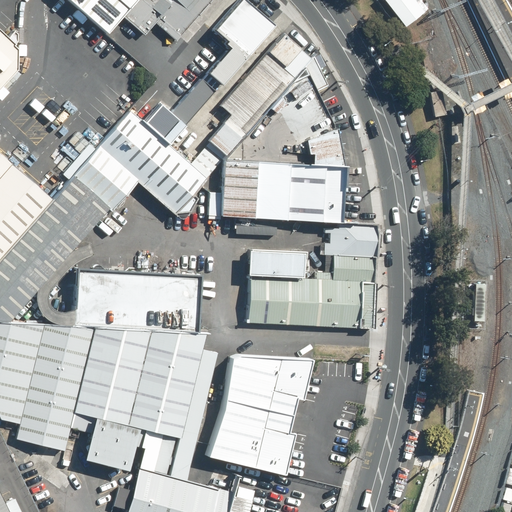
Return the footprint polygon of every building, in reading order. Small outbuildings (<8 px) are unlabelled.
[(64,0),(106,35),(121,16),(135,0),(64,0)] [(176,40),(209,0),(135,0),(121,16),(143,35),(155,21),(176,40)] [(218,85),(271,23),(243,0),(236,0),(210,32),(226,45),(203,72),(218,85)] [(417,6),(412,0),(381,0),(397,21),(417,6)] [(0,83),(14,70),(16,46),(0,32),(0,83)] [(206,140),(222,153),(306,57),(280,34),(218,106),(228,115),(206,140)] [(439,89),(427,91),(432,116),(444,114),(439,89)] [(204,177),(127,109),(69,173),(106,206),(110,209),(134,182),(171,214),(204,177)] [(305,164),(219,158),(215,215),(336,222),(338,166),(330,130),(299,140),(301,155),(305,154),(305,164)] [(0,250),(48,197),(0,154),(0,250)] [(106,206),(69,173),(0,250),(0,321),(4,321),(106,206)] [(215,215),(216,191),(204,191),(203,217),(215,218),(215,215)] [(330,254),(370,256),(371,229),(328,227),(327,242),(323,242),(322,254),(330,254)] [(300,252),(244,249),(243,274),(299,276),(300,252)] [(329,279),(368,281),(370,256),(330,254),(329,279)] [(135,271),(72,267),(69,308),(69,316),(68,324),(132,327),(135,271)] [(194,274),(135,271),(132,327),(192,330),(194,274)] [(329,279),(247,275),(245,322),(366,328),(368,281),(329,279)] [(481,284),(469,283),(469,286),(468,312),(468,319),(480,320),(481,284)] [(0,419),(17,423),(39,326),(0,323),(0,419)] [(71,409),(89,333),(39,326),(17,423),(13,439),(61,450),(71,409)] [(71,409),(125,423),(147,330),(91,327),(89,333),(71,409)] [(125,423),(176,435),(198,348),(202,334),(147,330),(125,423)] [(198,348),(176,435),(167,472),(186,477),(217,353),(198,348)] [(204,451),(281,473),(291,431),(282,429),(290,396),(298,398),(306,359),(228,357),(216,410),(204,451)] [(134,426),(89,414),(78,456),(123,468),(134,426)] [(147,429),(137,465),(164,472),(174,437),(147,429)] [(164,472),(137,465),(124,511),(223,511),(230,490),(164,472)] [(245,511),(249,500),(233,495),(227,511),(245,511)] [(5,511),(19,511),(13,498),(1,503),(5,511)]
